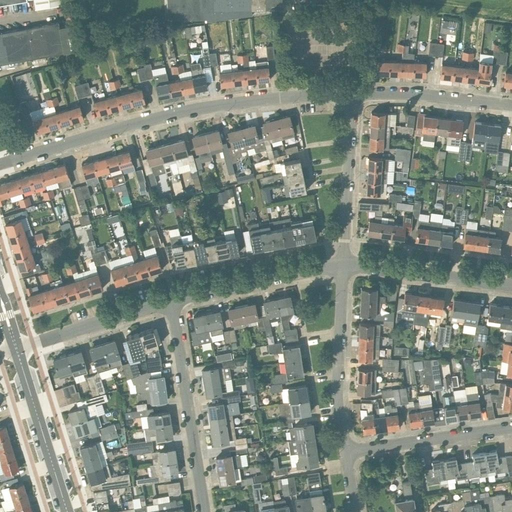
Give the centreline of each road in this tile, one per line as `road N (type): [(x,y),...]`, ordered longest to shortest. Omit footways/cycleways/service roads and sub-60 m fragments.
road 1 (residential): [(0,164),(192,110),(353,93)]
road 2 (residential): [(204,511),(171,300)]
road 3 (residential): [(345,452),(338,394),(342,265)]
road 4 (residential): [(171,300),(342,265)]
road 5 (residential): [(342,265),(353,93)]
road 6 (residential): [(15,348),(66,511)]
road 7 (residential): [(342,265),(511,287)]
road 8 (residential): [(345,452),(511,427)]
road 9 (residential): [(15,348),(171,300)]
road 10 (residential): [(511,105),(353,93)]
